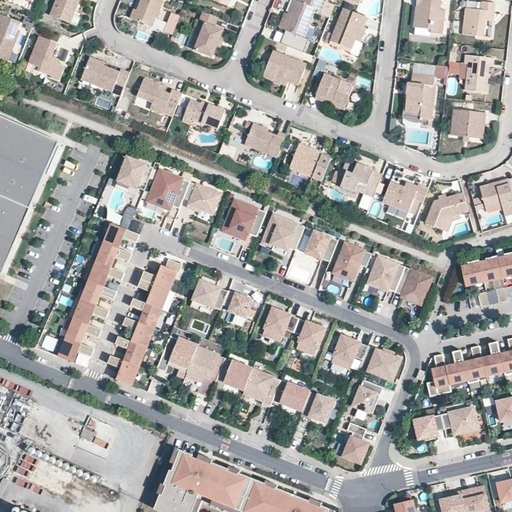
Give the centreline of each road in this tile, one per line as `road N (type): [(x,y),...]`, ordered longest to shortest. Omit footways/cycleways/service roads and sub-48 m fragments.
road 1 (residential): [(409,344),(404,334),(147,232),(88,387)]
road 2 (residential): [(88,387),(334,490),(366,491)]
road 3 (unknown): [(0,365),(51,389),(61,398),(65,435),(118,466),(128,487),(117,511)]
road 4 (residential): [(511,86),(498,156),(448,171),(379,145)]
road 5 (residential): [(229,86),(117,43),(106,20),(108,0)]
road 6 (residential): [(379,145),(229,86)]
road 7 (residential): [(366,491),(411,375),(409,344)]
road 8 (residential): [(366,491),(511,456)]
road 9 (residential): [(379,145),(395,0)]
